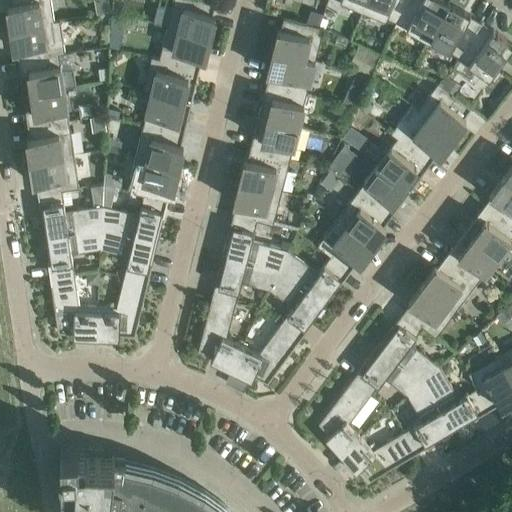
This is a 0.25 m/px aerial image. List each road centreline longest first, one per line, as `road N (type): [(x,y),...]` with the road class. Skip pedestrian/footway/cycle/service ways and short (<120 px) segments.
road 1 (residential): [(265,425),(511,100)]
road 2 (residential): [(153,368),(245,0)]
road 3 (residential): [(269,511),(202,463),(151,439),(105,429),(46,434),(27,364)]
road 4 (residential): [(27,364),(0,180)]
road 5 (residential): [(374,511),(511,431)]
road 6 (residential): [(265,425),(227,398),(153,368)]
road 7 (residential): [(153,368),(27,364)]
road 8 (residential): [(348,511),(304,452),(265,425)]
